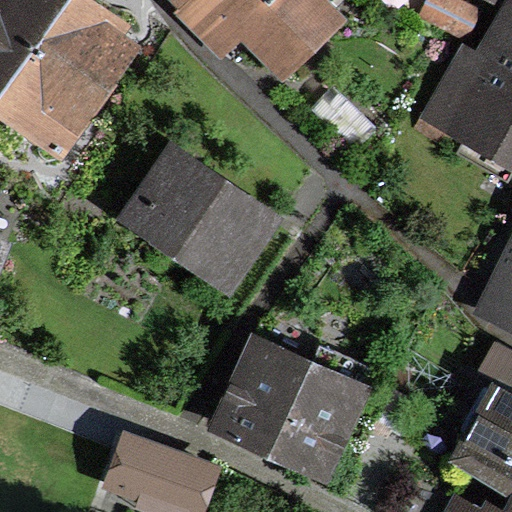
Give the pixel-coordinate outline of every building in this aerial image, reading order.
[(8,0),(0,12),(0,92),(66,1),(64,0),(8,0)] [(189,0),(183,7),(214,43),(240,19),(281,62),(295,49),(315,49),(315,29),(328,17),(311,0),(189,0)] [(459,33),(471,7),(456,0),(430,0),(423,16),(459,33)] [(104,28),(66,1),(0,92),(0,113),(59,154),(105,90),(75,68),(104,28)] [(511,35),(488,78),(467,67),(439,117),(511,158),(511,35)] [(260,220),(174,161),(137,215),(162,232),(155,241),(188,264),(194,254),(223,274),(260,220)] [(511,322),(511,270),(492,312),(511,322)] [(511,352),(497,344),(486,370),(511,380),(511,352)] [(312,462),(346,388),(266,351),(232,426),(312,462)] [(511,405),(485,390),(467,428),(469,438),(460,457),(511,489),(511,405)] [(129,437),(113,484),(190,511),(192,511),(208,466),(129,437)]
